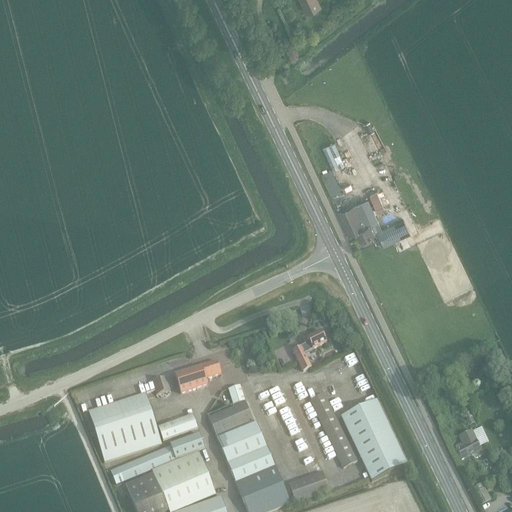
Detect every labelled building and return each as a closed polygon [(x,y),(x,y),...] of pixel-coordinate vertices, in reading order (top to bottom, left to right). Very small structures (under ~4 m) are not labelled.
[(320,7),(316,0),(300,0),(307,14),(320,7)] [(375,161),(389,154),(375,127),(365,132),(368,138),(364,140),(375,161)] [(333,169),(345,164),(336,142),(324,147),(333,169)] [(359,242),(374,234),(370,226),(377,223),(367,200),(338,213),(348,236),(354,233),(359,242)] [(383,247),(410,234),(403,220),(376,233),(383,247)] [(309,352),(312,350),(313,350),(327,343),(321,331),(307,338),(307,339),(303,340),(305,345),(292,352),(303,373),(311,369),(304,354),(309,352)] [(208,382),(207,380),(221,376),(217,362),(174,376),(181,395),(207,386),(206,383),(208,382)] [(170,392),(165,378),(153,382),(157,396),(170,392)] [(239,387),(228,391),(233,406),(244,403),(239,387)] [(162,445),(145,395),(88,413),(104,464),(162,445)] [(310,402),(344,469),(357,463),(324,395),(310,402)] [(407,466),(376,401),(341,418),(371,483),(407,466)] [(208,418),(246,511),(272,511),(290,504),(256,423),(254,424),(245,403),(208,418)] [(468,408),(462,411),(468,426),(475,424),(468,408)] [(158,428),(163,443),(198,430),(193,416),(158,428)] [(455,447),(461,461),(474,454),(476,459),(483,456),(481,451),(471,432),(458,438),(461,444),(455,447)] [(208,451),(201,435),(170,447),(109,471),(115,488),(153,473),(200,454),(208,451)] [(200,454),(153,473),(153,475),(125,486),(135,511),(178,511),(217,496),(200,454)] [(330,493),(322,473),(288,485),(295,505),(330,493)] [(479,506),(490,501),(485,490),(482,484),(471,489),(474,495),(479,506)] [(231,511),(226,496),(181,511),(231,511)]
